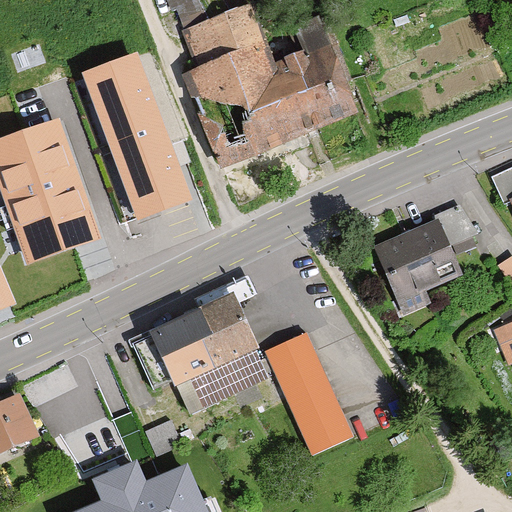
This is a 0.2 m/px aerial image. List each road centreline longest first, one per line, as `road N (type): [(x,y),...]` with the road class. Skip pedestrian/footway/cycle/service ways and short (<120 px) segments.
road 1 (secondary): [(0,357),(511,130)]
road 2 (track): [(302,218),(473,482),(478,504),(457,511)]
